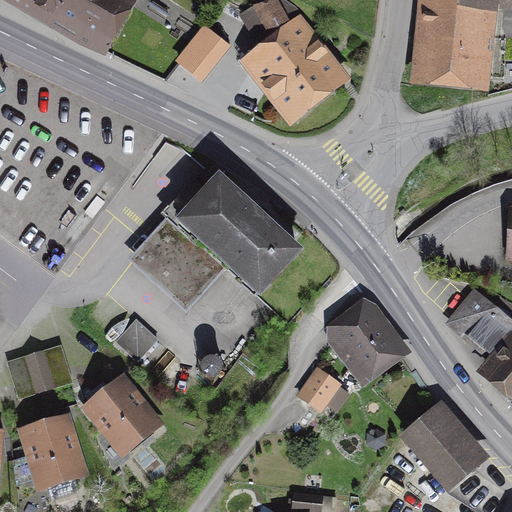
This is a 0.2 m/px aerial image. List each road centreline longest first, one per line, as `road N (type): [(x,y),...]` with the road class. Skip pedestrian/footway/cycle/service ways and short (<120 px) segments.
road 1 (secondary): [(0,31),(233,142),(323,206)]
road 2 (unclassified): [(194,511),(381,275)]
road 3 (secondary): [(381,275),(469,404),(511,450)]
road 4 (unclassified): [(381,275),(473,209),(511,195)]
road 5 (residential): [(400,0),(371,149)]
road 6 (residential): [(511,111),(371,149)]
